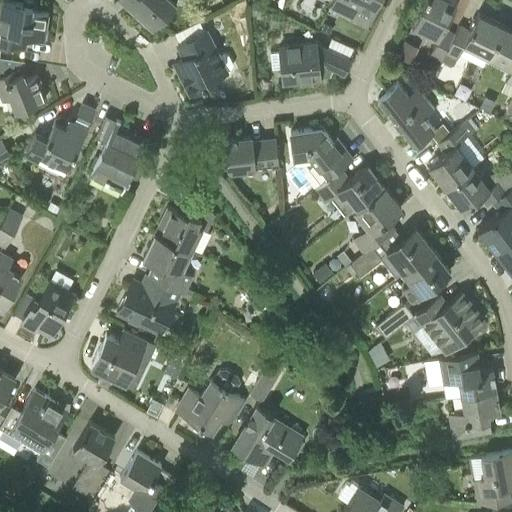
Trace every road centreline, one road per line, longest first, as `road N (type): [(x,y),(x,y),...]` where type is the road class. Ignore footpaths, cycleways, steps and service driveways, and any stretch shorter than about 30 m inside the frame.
road 1 (residential): [(511,333),(499,295),(340,91)]
road 2 (residential): [(290,511),(57,368)]
road 3 (residential): [(57,368),(174,132)]
road 4 (residential): [(174,132),(200,114),(324,100),(340,91)]
road 5 (residential): [(160,92),(112,79),(78,56),(67,39),(80,0)]
